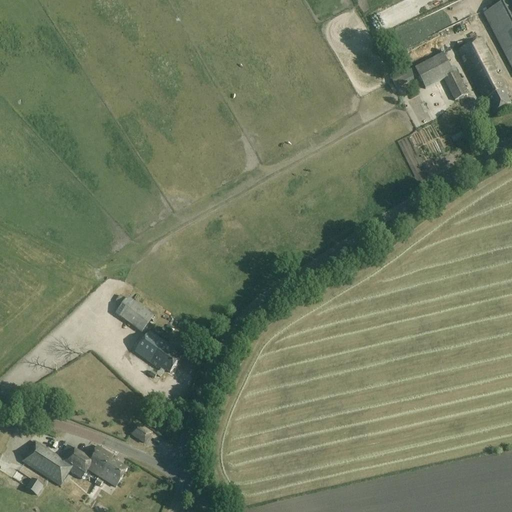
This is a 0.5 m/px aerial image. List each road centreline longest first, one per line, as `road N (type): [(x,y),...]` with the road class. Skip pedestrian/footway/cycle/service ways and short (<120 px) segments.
road 1 (tertiary): [(169,470),(214,362),(247,310),(511,137)]
road 2 (tertiary): [(169,470),(0,407)]
